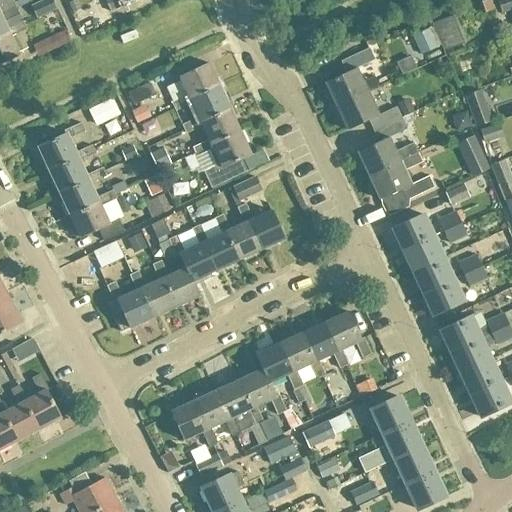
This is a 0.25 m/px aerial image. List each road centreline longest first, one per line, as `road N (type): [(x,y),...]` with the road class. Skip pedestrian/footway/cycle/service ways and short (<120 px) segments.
road 1 (residential): [(102,389),(369,251)]
road 2 (residential): [(369,251),(295,103),(252,49),(229,0)]
road 3 (residential): [(490,502),(369,251)]
road 4 (residential): [(102,389),(0,200)]
road 5 (residential): [(167,511),(102,389)]
road 6 (unknown): [(0,475),(102,389)]
